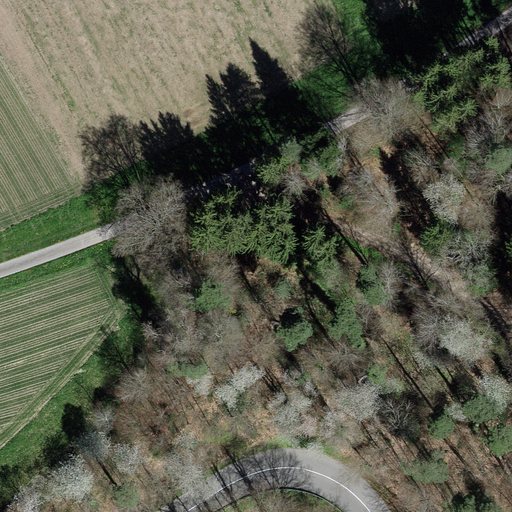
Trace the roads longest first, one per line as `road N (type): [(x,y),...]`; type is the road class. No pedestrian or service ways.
road 1 (track): [(138,219),(192,250),(271,256),(354,294),(511,451)]
road 2 (track): [(211,186),(391,96),(511,13)]
road 3 (track): [(511,331),(404,252),(211,186)]
road 4 (track): [(211,186),(0,269)]
road 5 (tertiary): [(185,511),(239,479),(278,467),(324,475),(370,511)]
